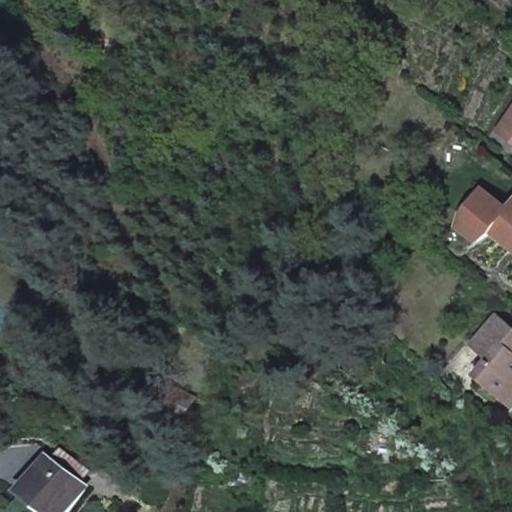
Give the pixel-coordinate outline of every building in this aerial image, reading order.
[(511,111),(495,136),(511,147),(511,111)] [(511,252),(511,208),(508,213),(482,193),(462,218),(458,232),(478,247),(491,237),(511,252)] [(511,329),(496,318),(471,350),(484,360),(490,359),(491,364),(477,381),(509,406),(511,402),(511,329)] [(60,371),(59,360),(46,360),(46,371),(60,371)] [(174,400),(183,384),(174,378),(165,395),(174,400)] [(202,394),(183,384),(174,400),(192,410),(202,394)] [(79,511),(96,488),(48,456),(21,495),(46,511),(79,511)]
